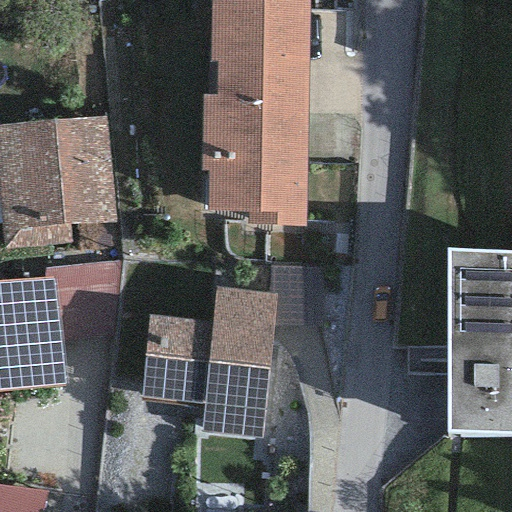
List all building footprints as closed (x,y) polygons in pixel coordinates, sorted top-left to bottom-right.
[(215,62),(307,65),(308,0),(208,0),(207,62),(215,62)] [(307,65),(215,62),(215,96),(200,96),(199,171),(205,171),(204,212),(247,213),(247,225),(303,226),(307,65)] [(105,115),(0,124),(0,240),(1,249),(69,243),(68,226),(115,222),(105,115)] [(511,251),(445,248),(446,433),(511,435),(511,251)] [(112,338),(117,259),(43,269),(43,278),(53,277),(60,344),(112,338)] [(320,268),(268,266),(269,293),(276,294),(273,327),(319,326),(320,268)] [(43,278),(0,282),(0,391),(64,386),(60,344),(53,277),(43,278)] [(269,293),(214,288),(210,323),(148,316),(140,398),(203,404),(200,433),(262,439),(273,327),(276,294),(269,293)] [(41,511),(47,492),(0,485),(0,511),(41,511)]
